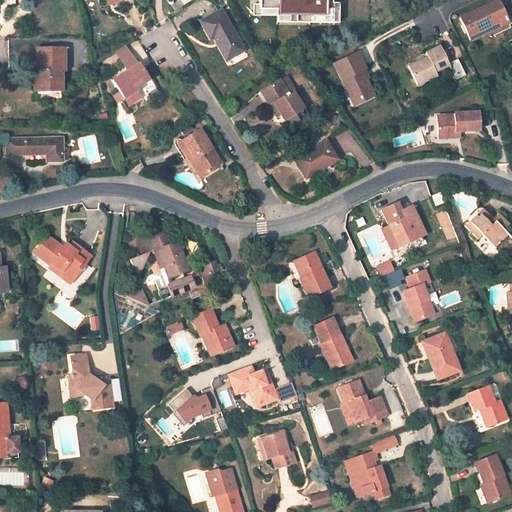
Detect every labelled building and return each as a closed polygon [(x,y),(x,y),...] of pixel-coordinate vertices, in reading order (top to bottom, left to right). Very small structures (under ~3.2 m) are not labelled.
[(331,3),(330,0),(258,0),(259,4),(259,9),(276,9),(276,16),(331,17),(331,3)] [(511,0),(501,0),(511,21),(511,20),(511,0)] [(505,18),(496,1),(460,18),(470,40),(486,32),(484,28),(505,18)] [(337,23),(337,3),(331,3),(331,17),(276,16),(276,23),(337,23)] [(276,16),(276,9),(259,9),(259,4),(252,4),(252,15),(276,16)] [(243,51),(220,10),(199,21),(210,40),(213,39),(225,61),(243,51)] [(507,22),(505,18),(484,28),(486,32),(507,22)] [(447,65),(439,46),(424,53),(426,57),(407,66),(416,85),(426,80),(424,77),(434,72),(447,65)] [(64,70),(64,49),(35,49),(35,71),(32,71),(33,91),(60,90),(61,70),(64,70)] [(362,102),(372,96),(360,71),(363,70),(355,53),(333,65),(350,99),(359,95),(362,102)] [(136,64),(130,54),(120,61),(126,70),(111,80),(122,96),(135,87),(133,84),(145,77),(136,64)] [(435,76),(434,72),(424,77),(426,80),(435,76)] [(286,75),(279,79),(288,93),(291,91),(294,96),(298,94),(286,75)] [(284,119),(302,108),(294,96),(291,91),(288,93),(279,79),(262,90),(272,104),(274,103),(280,113),(284,119)] [(353,106),(362,102),(359,95),(350,99),(353,106)] [(277,116),(280,113),(274,103),(272,104),(270,106),(277,116)] [(477,130),(476,113),(454,114),(454,115),(436,116),(438,135),(455,134),(459,134),(459,131),(477,130)] [(220,164),(199,130),(178,143),(189,162),(194,158),(205,174),(220,164)] [(62,161),(61,139),(7,140),(7,143),(7,151),(7,155),(46,154),(46,161),(62,161)] [(336,160),(324,141),(294,160),(305,179),(336,160)] [(199,177),(205,174),(194,158),(189,162),(199,177)] [(441,192),(431,195),(435,206),(445,202),(441,192)] [(425,234),(411,205),(400,211),(397,203),(382,211),(390,227),(383,230),(393,250),(425,234)] [(493,218),(482,208),(465,225),(478,238),(482,234),(495,247),(500,242),(508,234),(504,230),(510,224),(504,218),(499,224),(493,218)] [(499,213),(493,218),(499,224),(504,218),(499,213)] [(157,249),(169,278),(190,270),(178,241),(171,243),(166,245),(164,239),(168,237),(165,230),(140,241),(145,254),(130,260),(137,278),(148,252),(157,249)] [(511,238),(508,234),(500,242),(504,246),(511,238)] [(53,263),(62,270),(60,273),(71,282),(81,269),(76,266),(81,260),(85,263),(85,264),(91,256),(72,241),(69,246),(70,248),(68,250),(68,251),(64,252),(61,250),(63,247),(48,235),(34,253),(51,266),(53,263)] [(330,288),(313,253),(294,262),(301,278),(300,279),(309,297),(330,288)] [(81,269),(85,264),(85,263),(81,260),(76,266),(81,269)] [(221,277),(215,261),(210,262),(199,267),(204,280),(206,283),(221,277)] [(62,270),(53,263),(51,266),(60,273),(62,270)] [(381,277),(383,277),(393,273),(389,264),(378,268),(381,277)] [(400,281),(405,279),(401,270),(393,273),(383,277),(389,291),(402,285),(400,281)] [(429,281),(425,270),(406,278),(411,289),(403,292),(414,321),(433,313),(421,284),(429,281)] [(192,275),(167,285),(171,296),(196,286),(192,275)] [(142,290),(126,296),(131,312),(147,305),(142,290)] [(211,309),(192,317),(199,335),(206,333),(215,353),(233,345),(226,328),(220,331),(211,309)] [(100,329),(98,318),(91,319),(93,330),(100,329)] [(332,369),(352,360),(340,333),(339,334),(331,318),(316,326),(315,327),(321,342),(320,342),(332,369)] [(208,356),(215,353),(206,333),(199,335),(208,356)] [(458,370),(444,333),(422,342),(437,378),(458,370)] [(76,400),(84,400),(90,405),(91,414),(111,412),(108,385),(97,386),(88,378),(86,359),(71,360),(72,375),(67,381),(69,393),(76,393),(76,400)] [(251,367),(229,375),(236,393),(252,387),(259,404),(276,398),(266,369),(253,373),(251,367)] [(358,381),(338,388),(344,404),(346,403),(354,422),(363,419),(371,416),(373,421),(386,416),(379,397),(366,402),(358,381)] [(291,383),(276,389),(281,401),(296,395),(291,383)] [(487,426),(506,419),(499,400),(494,402),(487,386),(468,393),(474,410),(480,408),(487,426)] [(205,392),(211,410),(219,408),(213,389),(205,392)] [(178,423),(211,413),(205,394),(191,398),(190,393),(171,398),(178,423)] [(349,424),(354,422),(346,403),(344,404),(342,405),(349,424)] [(11,439),(8,404),(0,404),(0,451),(8,451),(11,453),(20,453),(18,438),(11,439)] [(365,424),(373,421),(371,416),(363,419),(365,424)] [(281,432),(262,438),(268,457),(273,456),(276,468),(295,462),(291,450),(287,452),(281,432)] [(392,433),(370,441),(374,452),(396,444),(392,433)] [(374,452),(362,456),(345,462),(350,476),(354,475),(361,495),(375,490),(377,493),(374,494),(376,498),(389,494),(379,465),(373,467),(371,463),(377,461),(374,452)] [(509,494),(495,455),(475,462),(491,501),(509,494)] [(241,511),(235,488),(230,471),(220,474),(218,472),(215,477),(207,479),(212,498),(217,497),(219,505),(217,506),(218,511),(241,511)] [(357,496),(361,495),(354,475),(350,476),(357,496)] [(310,496),(315,509),(335,503),(331,489),(310,496)]
